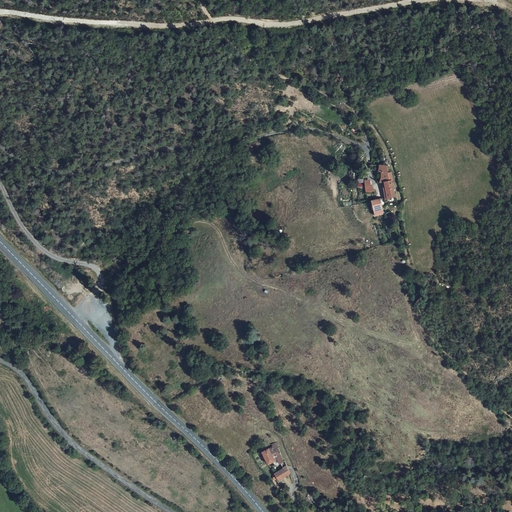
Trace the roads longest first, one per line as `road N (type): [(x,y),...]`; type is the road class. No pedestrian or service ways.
road 1 (track): [(0,13),(288,25),(422,0)]
road 2 (unclassified): [(0,143),(37,167),(69,173),(311,130),(366,148),(366,165)]
road 3 (secondary): [(263,511),(73,315)]
road 4 (unclassified): [(0,359),(27,377),(83,451),(172,511)]
road 5 (unclassified): [(73,315),(101,276),(32,240),(0,180)]
